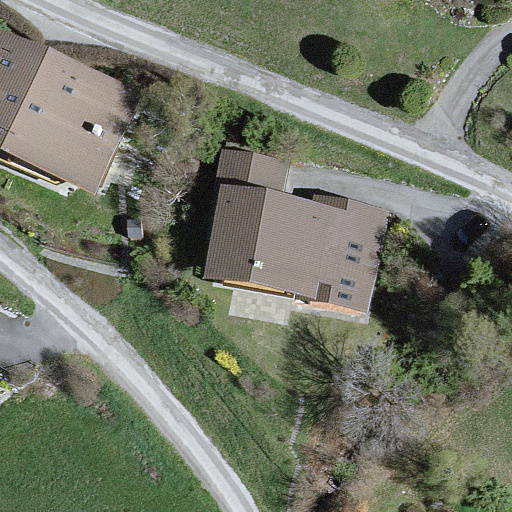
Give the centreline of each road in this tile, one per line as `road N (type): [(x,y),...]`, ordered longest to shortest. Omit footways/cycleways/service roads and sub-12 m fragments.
road 1 (residential): [(32,0),(511,197)]
road 2 (residential): [(235,511),(193,451),(100,347),(0,273)]
